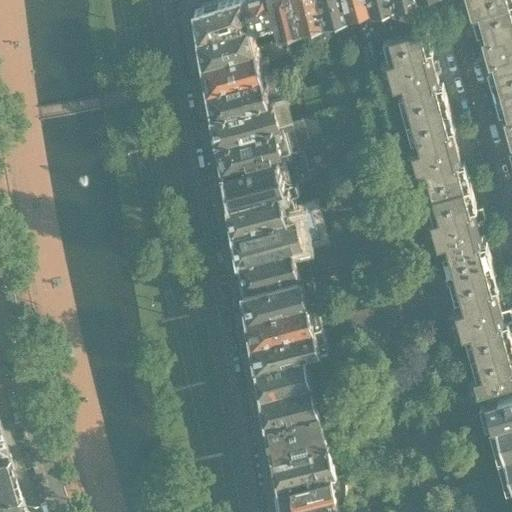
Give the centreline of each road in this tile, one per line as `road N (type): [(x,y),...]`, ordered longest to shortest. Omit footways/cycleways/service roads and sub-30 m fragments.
road 1 (tertiary): [(245,511),(154,0)]
road 2 (tertiary): [(0,275),(64,511)]
road 3 (residential): [(459,0),(457,38),(511,233)]
